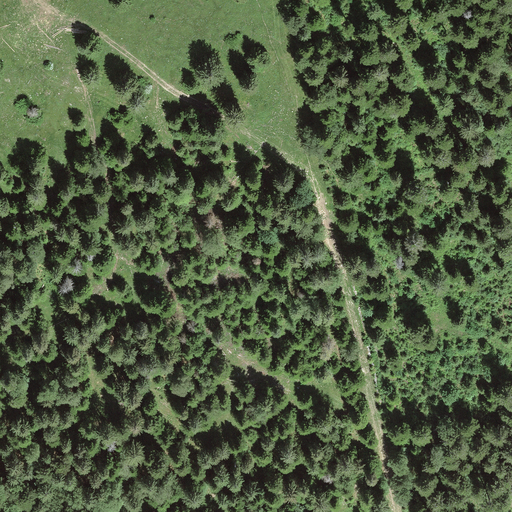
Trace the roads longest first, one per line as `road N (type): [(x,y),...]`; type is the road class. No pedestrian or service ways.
road 1 (track): [(399,511),(277,0)]
road 2 (track): [(399,511),(321,175)]
